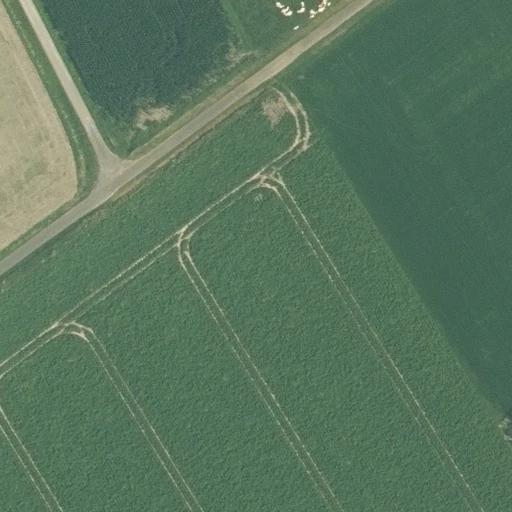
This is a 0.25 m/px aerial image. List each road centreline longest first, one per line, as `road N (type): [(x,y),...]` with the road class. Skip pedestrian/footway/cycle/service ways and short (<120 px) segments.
road 1 (unclassified): [(365,0),(119,185)]
road 2 (unclassified): [(26,0),(119,185)]
road 3 (unclassified): [(119,185),(0,274)]
